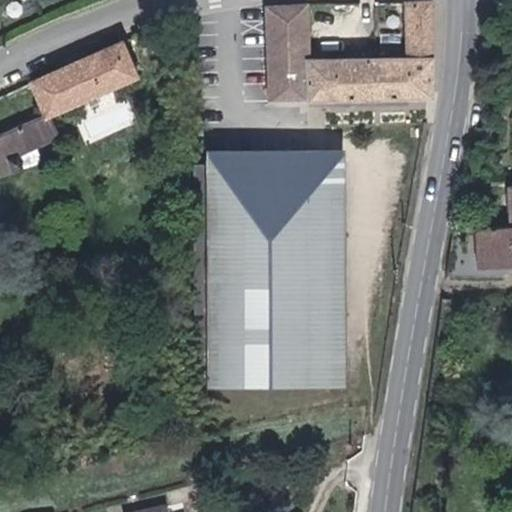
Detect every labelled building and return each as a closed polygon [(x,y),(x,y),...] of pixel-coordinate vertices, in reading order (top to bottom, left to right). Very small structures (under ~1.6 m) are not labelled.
[(267,0),(268,94),(431,94),(431,2),(405,2),(405,56),(310,56),(310,0),(267,0)] [(192,60),(187,29),(158,33),(162,64),(192,60)] [(25,79),(42,115),(47,113),(136,75),(117,35),(25,79)] [(0,132),(0,174),(17,168),(10,152),(53,135),(56,134),(47,113),(42,115),(0,132)] [(200,319),(200,376),(337,375),(336,151),(199,152),(200,319)] [(478,262),(511,259),(511,184),(505,185),(508,226),(476,228),(478,262)]
